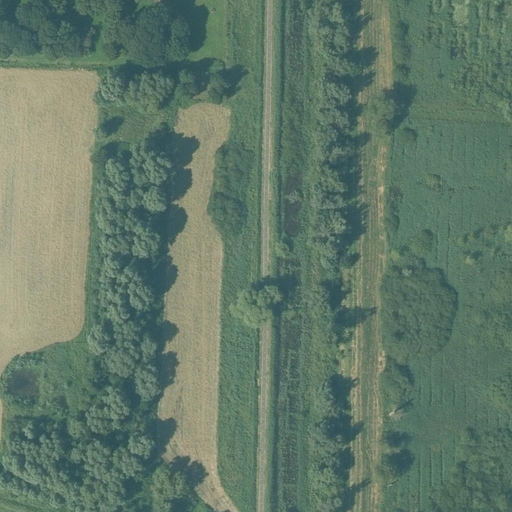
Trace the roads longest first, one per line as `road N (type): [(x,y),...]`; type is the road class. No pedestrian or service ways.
road 1 (track): [(352,511),(358,0)]
road 2 (track): [(511,117),(394,115),(383,0)]
